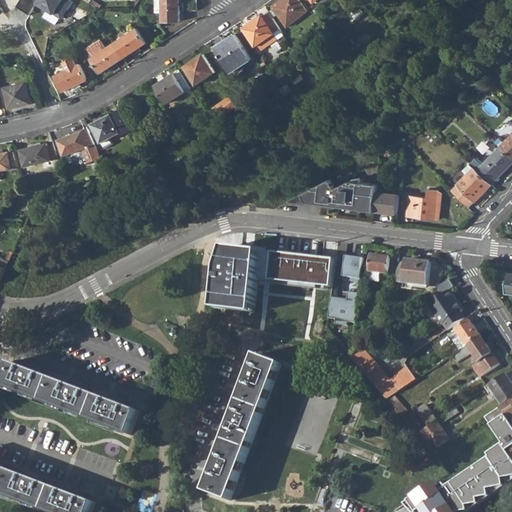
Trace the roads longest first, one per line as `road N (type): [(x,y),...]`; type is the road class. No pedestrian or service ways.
road 1 (residential): [(0,308),(62,305),(224,223),(467,247)]
road 2 (residential): [(0,132),(100,99),(242,9)]
road 3 (residential): [(198,511),(196,492),(249,342)]
